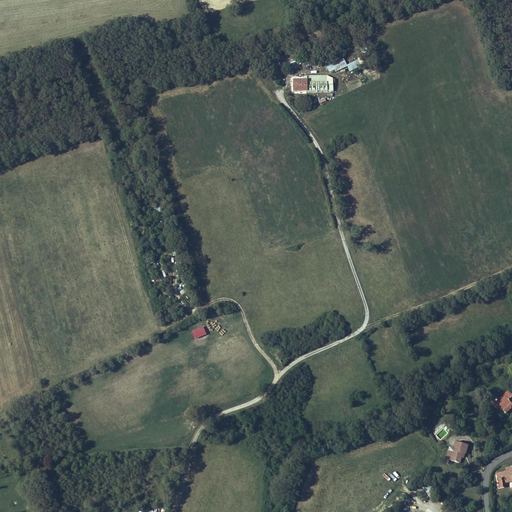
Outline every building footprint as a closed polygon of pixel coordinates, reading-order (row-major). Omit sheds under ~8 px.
[(342,56),(325,63),(330,73),(347,66),(349,72),(361,67),(358,60),(346,65),(342,56)] [(328,90),(327,82),(307,82),(307,91),(328,90)] [(195,339),(206,335),(203,327),(191,331),(195,339)] [(511,394),(510,392),(505,396),(504,395),(498,399),(496,397),(491,401),(495,407),(496,406),(501,410),(502,409),(503,410),(505,412),(511,407),(511,408),(511,394)] [(468,445),(457,441),(451,460),(460,463),(462,457),(463,453),(465,453),(465,454),(468,445)] [(446,459),(451,460),(454,449),(449,447),(446,459)] [(511,466),(507,468),(508,472),(506,472),(496,474),(499,488),(503,487),(502,483),(511,480),(511,466)]
